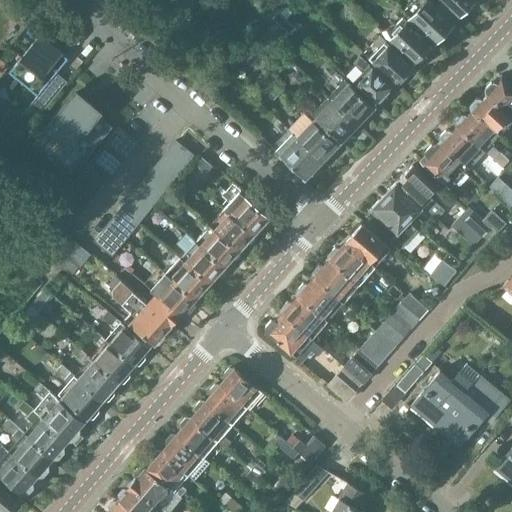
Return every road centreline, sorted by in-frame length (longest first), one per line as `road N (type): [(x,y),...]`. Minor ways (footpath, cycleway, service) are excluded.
road 1 (residential): [(320,225),(70,0)]
road 2 (tertiary): [(320,225),(511,29)]
road 3 (residential): [(344,430),(459,295),(495,279),(511,259)]
road 4 (tertiary): [(68,511),(224,327)]
road 5 (residential): [(344,430),(224,327)]
road 6 (tertiary): [(224,327),(320,225)]
road 7 (residential): [(439,511),(344,430)]
